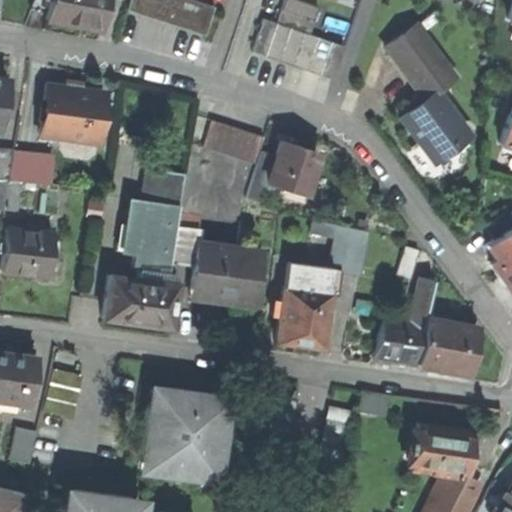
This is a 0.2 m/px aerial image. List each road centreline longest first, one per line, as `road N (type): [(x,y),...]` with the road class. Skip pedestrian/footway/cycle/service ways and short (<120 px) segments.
road 1 (residential): [(0,28),(215,74),(321,110),(375,153),(511,330)]
road 2 (residential): [(511,387),(0,312)]
